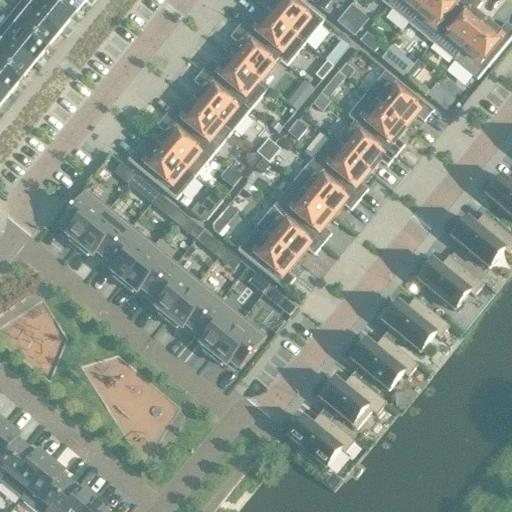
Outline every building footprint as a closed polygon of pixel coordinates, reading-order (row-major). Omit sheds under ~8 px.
[(30,0),(26,6),(60,34),(73,18),(50,0),(30,0)] [(82,0),(50,0),(73,18),(86,2),(82,0)] [(272,4),(265,12),(306,45),(324,23),(296,0),(273,0),(277,2),(273,6),(272,4)] [(393,0),(387,8),(410,26),(431,0),(393,0)] [(431,0),(410,26),(432,45),(469,0),(431,0)] [(460,55),(461,56),(488,23),(479,16),(478,18),(474,14),(482,5),(475,0),(469,0),(432,45),(454,63),(460,55)] [(23,3),(9,19),(47,50),(60,34),(26,6),(23,3)] [(247,18),(239,28),(279,61),(279,62),(287,68),(306,45),(265,12),(258,21),(260,22),(257,26),(247,18)] [(0,30),(0,39),(3,42),(3,41),(34,66),(47,50),(9,19),(0,30)] [(461,56),(455,63),(477,82),(482,76),(511,39),(511,29),(506,25),(498,34),(494,31),(495,29),(488,23),(461,56)] [(235,49),(228,57),(261,84),(279,62),(279,61),(239,28),(230,39),(240,47),(237,50),(235,49)] [(3,42),(0,45),(0,64),(21,82),(34,66),(3,41),(3,42)] [(211,63),(202,73),(250,112),(269,90),(261,84),(228,57),(222,65),(223,67),(220,70),(211,63)] [(0,91),(8,98),(21,82),(0,64),(0,91)] [(198,93),(192,102),(232,135),(250,112),(202,73),(194,83),(203,91),(200,95),(198,93)] [(385,73),(367,95),(407,128),(413,121),(411,119),(415,116),(424,123),(433,113),(433,114),(434,113),(385,73)] [(348,118),(356,125),(356,124),(396,157),(404,147),(395,140),(398,136),(400,137),(407,128),(367,95),(348,118)] [(174,107),(165,118),(213,157),(232,135),(192,102),(185,110),(187,111),(184,115),(174,107)] [(162,138),(155,147),(195,180),(213,157),(165,118),(157,128),(167,135),(164,139),(162,138)] [(356,125),(338,147),(370,173),(377,165),(375,164),(378,160),(388,168),(396,157),(356,124),(356,125)] [(330,140),(311,163),(359,202),(368,192),(358,184),(361,180),(363,182),(370,173),(338,147),(330,140)] [(195,180),(155,147),(148,154),(150,156),(147,159),(137,151),(129,161),(128,162),(176,202),(195,180)] [(311,163),(293,185),(333,218),(340,210),(338,208),(341,205),(351,212),(359,202),(311,163)] [(134,182),(127,176),(120,185),(127,190),(134,182)] [(502,179),(487,198),(511,219),(511,181),(509,185),(502,179)] [(141,187),(134,182),(127,190),(134,196),(141,187)] [(293,185),(275,208),(322,247),(331,236),(322,228),(325,225),(327,226),(333,218),(293,185)] [(86,193),(60,225),(69,232),(65,237),(69,240),(68,242),(78,250),(109,212),(86,193)] [(275,208),(256,230),(296,263),(304,254),(302,253),(305,249),(314,257),(322,247),(275,208)] [(109,212),(78,250),(88,258),(89,256),(93,260),(97,255),(105,262),(131,230),(109,212)] [(165,221),(172,227),(179,218),(172,212),(165,221)] [(458,227),(450,237),(453,240),(452,241),(489,271),(498,259),(504,253),(509,256),(511,252),(511,239),(484,216),(475,227),(468,221),(461,229),(458,227)] [(186,224),(179,218),(172,227),(179,233),(186,224)] [(131,230),(105,262),(113,269),(110,273),(114,276),(113,278),(123,286),(154,248),(131,230)] [(296,263),(256,230),(238,252),(286,292),(287,291),(286,291),(295,281),(285,273),(288,269),(290,271),(296,263)] [(154,248),(123,286),(132,294),(134,292),(138,296),(141,292),(150,299),(176,267),(154,248)] [(223,254),(216,249),(209,257),(216,263),(223,254)] [(231,260),(223,254),(216,263),(223,269),(231,260)] [(433,263),(418,283),(454,313),(469,295),(474,299),(484,287),(449,258),(440,269),(433,263)] [(176,267),(150,299),(158,305),(154,309),(159,313),(157,314),(167,323),(198,285),(176,267)] [(198,285),(167,323),(177,331),(178,329),(183,332),(186,328),(194,335),(221,303),(198,285)] [(268,291),(261,285),(254,294),(261,300),(268,291)] [(275,296),(268,291),(261,300),(267,305),(275,296)] [(398,302),(381,323),(419,355),(435,336),(439,339),(448,328),(414,300),(407,310),(398,302)] [(221,303),(194,335),(202,342),(199,346),(203,349),(202,351),(212,359),(243,321),(221,303)] [(243,321),(212,359),(222,367),(223,365),(227,369),(231,365),(240,372),(266,340),(243,321)] [(390,331),(383,340),(391,346),(398,338),(390,331)] [(366,342),(349,363),(387,394),(403,375),(407,378),(416,367),(383,340),(375,349),(366,342)] [(336,381),(318,402),(356,433),(372,414),(376,418),(386,406),(351,377),(343,387),(336,381)] [(305,419),(287,440),(326,472),(342,452),(345,455),(354,444),(321,417),(313,426),(305,419)] [(0,436),(8,426),(0,419),(0,436)] [(0,474),(4,478),(8,474),(8,473),(25,451),(17,444),(21,439),(16,436),(18,434),(8,426),(0,436),(0,474)] [(8,474),(30,491),(53,463),(43,455),(41,457),(37,453),(34,458),(25,451),(8,473),(8,474)] [(30,491),(52,508),(53,509),(70,487),(61,480),(65,476),(61,472),(62,471),(53,463),(30,491)] [(48,511),(86,511),(97,499),(88,491),(86,493),(82,490),(78,494),(70,487),(53,509),(52,508),(48,511)] [(97,499),(86,511),(109,511),(105,509),(107,507),(97,499)]
